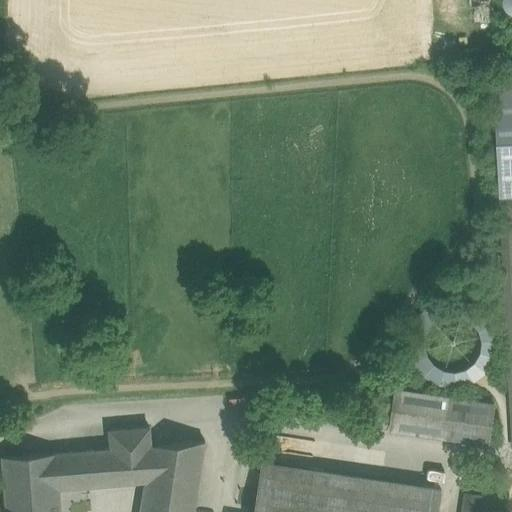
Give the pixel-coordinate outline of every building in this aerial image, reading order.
[(511,0),(503,0),(504,11),(511,10),(511,0)] [(511,90),(493,91),(498,200),(510,455),(511,454),(511,90)] [(485,369),(491,358),(494,345),(493,333),(488,321),(479,311),(468,305),(455,302),(442,303),(430,308),(421,317),(414,328),(411,341),(413,353),(418,365),(426,375),(437,382),(450,384),(463,383),(475,378),(485,369)] [(494,404),(395,390),(389,430),(488,444),(494,404)] [(191,511),(202,441),(153,447),(152,431),(105,432),(105,454),(2,456),(3,511),(191,511)] [(439,511),(443,494),(260,463),(251,511),(439,511)] [(460,511),(484,511),(488,495),(466,490),(460,511)]
